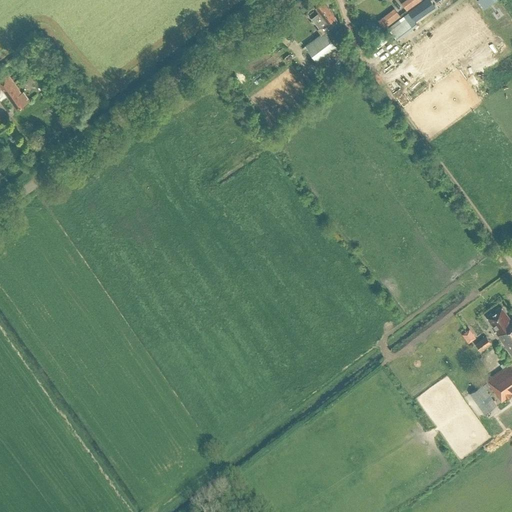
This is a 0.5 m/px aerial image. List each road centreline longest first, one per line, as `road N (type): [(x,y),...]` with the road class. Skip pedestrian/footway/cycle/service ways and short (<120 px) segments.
road 1 (tertiary): [(0,208),(281,0)]
road 2 (track): [(340,0),(359,54),(511,262)]
